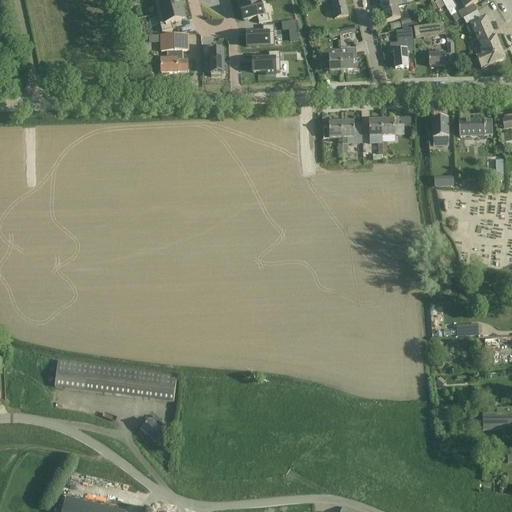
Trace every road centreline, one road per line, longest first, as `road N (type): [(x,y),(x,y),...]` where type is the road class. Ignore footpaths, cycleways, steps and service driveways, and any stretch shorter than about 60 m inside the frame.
road 1 (tertiary): [(368,511),(308,499),(189,506),(55,426),(0,419)]
road 2 (residential): [(300,189),(335,189),(337,258),(286,259),(292,189)]
road 3 (unclassified): [(27,108),(233,100)]
road 4 (unclassified): [(383,94),(511,85)]
